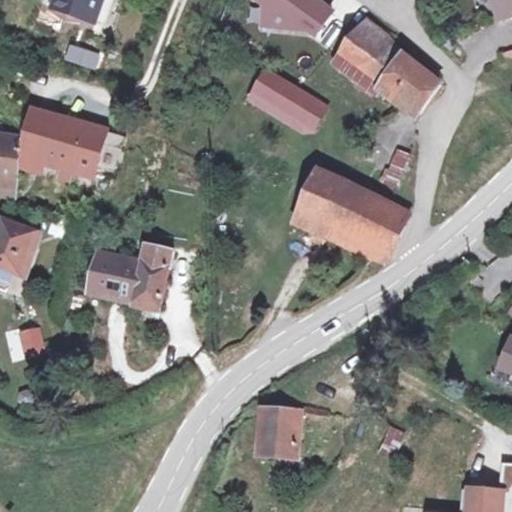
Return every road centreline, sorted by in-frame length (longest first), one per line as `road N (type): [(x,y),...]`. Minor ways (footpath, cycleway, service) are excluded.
road 1 (secondary): [(428,259),(247,374),(182,451),(154,511)]
road 2 (residential): [(428,259),(428,173),(457,81),(394,13)]
road 3 (track): [(308,336),(471,417)]
